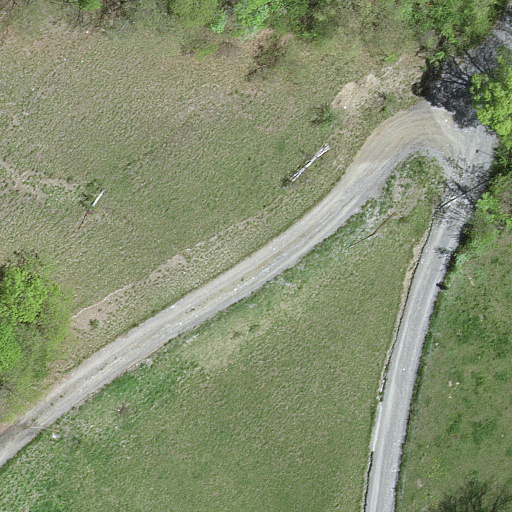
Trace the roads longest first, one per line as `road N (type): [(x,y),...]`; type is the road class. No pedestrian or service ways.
road 1 (track): [(439,136),(404,141),(353,195),(0,461)]
road 2 (track): [(380,511),(401,389),(463,195),(439,136)]
